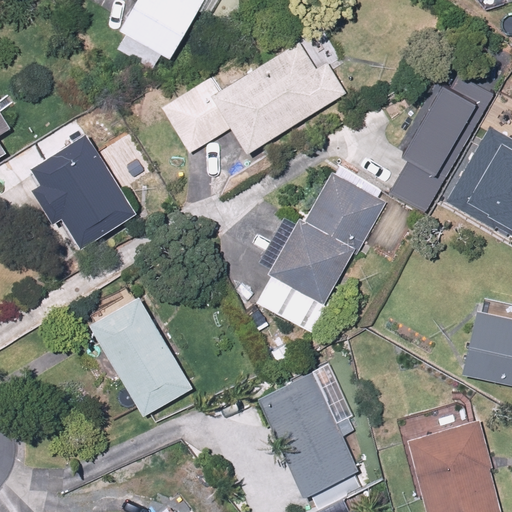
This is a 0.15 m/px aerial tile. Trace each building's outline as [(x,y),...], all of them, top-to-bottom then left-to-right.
[(221,0),(144,0),(122,46),(162,65),(171,47),(185,54),(207,8),(216,12),(221,0)] [(217,73),(169,102),(165,106),(220,197),(273,165),(259,142),(351,87),(333,58),(323,64),(307,37),(225,86),(217,73)] [(425,198),(483,90),(432,63),(373,171),(425,198)] [(0,159),(17,149),(5,130),(18,122),(0,92),(0,159)] [(144,203),(96,125),(46,161),(54,173),(45,180),(66,209),(71,205),(95,238),(144,203)] [(501,234),(511,212),(511,144),(477,127),(438,202),(501,234)] [(392,196),(337,168),(315,213),(308,210),(263,301),(332,335),(346,307),(332,300),(361,243),(366,246),(392,196)] [(98,310),(102,317),(152,408),(202,381),(152,290),(119,307),(115,300),(98,310)] [(511,308),(486,303),(473,363),(511,371),(511,308)] [(365,467),(349,431),(358,427),(352,413),(342,417),(320,367),(268,390),(313,490),(332,482),(337,494),(359,484),(353,472),(365,467)] [(510,511),(487,414),(417,431),(434,501),(428,503),(429,511),(510,511)] [(197,511),(184,494),(160,511),(197,511)]
